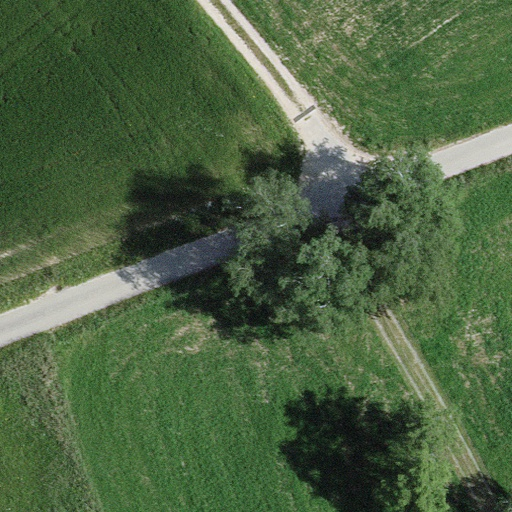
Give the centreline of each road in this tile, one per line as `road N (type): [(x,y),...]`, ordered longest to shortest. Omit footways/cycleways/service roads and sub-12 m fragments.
road 1 (residential): [(511,136),(0,323)]
road 2 (track): [(199,0),(357,188)]
